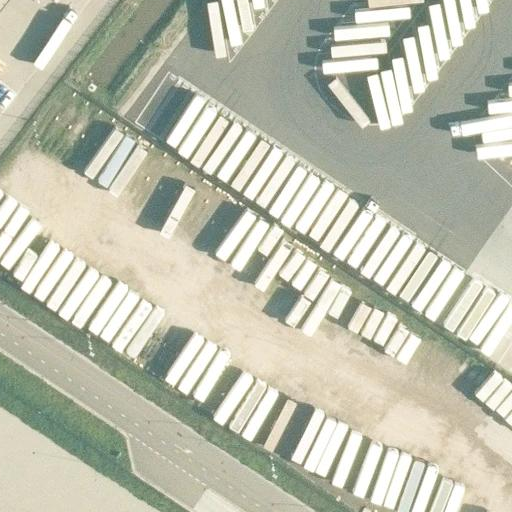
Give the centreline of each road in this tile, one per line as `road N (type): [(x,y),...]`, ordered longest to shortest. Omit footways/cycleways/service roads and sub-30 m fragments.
road 1 (track): [(311,0),(294,22),(272,85),(292,129),(355,179),(411,197),(480,177)]
road 2 (unclassified): [(0,324),(285,511)]
